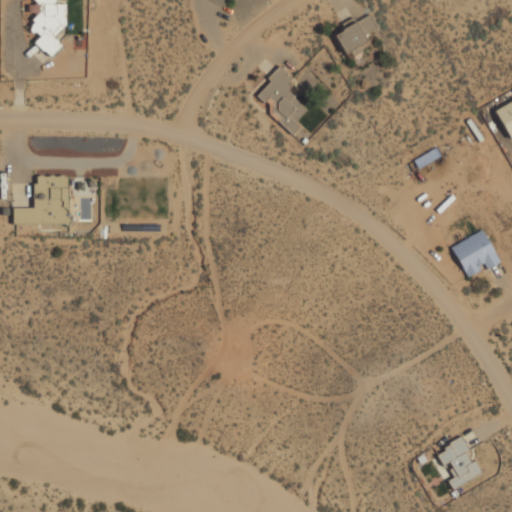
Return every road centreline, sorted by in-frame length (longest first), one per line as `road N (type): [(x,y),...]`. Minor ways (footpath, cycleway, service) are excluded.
road 1 (residential): [(511,403),(468,329),(407,253),(323,194),(179,129),(0,119)]
road 2 (residential): [(290,0),(215,64),(179,129),(185,233)]
